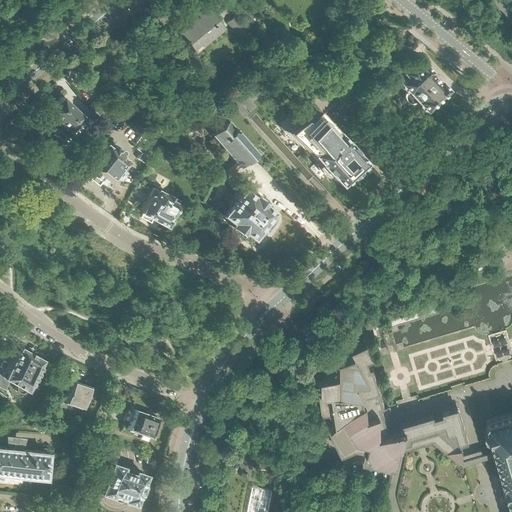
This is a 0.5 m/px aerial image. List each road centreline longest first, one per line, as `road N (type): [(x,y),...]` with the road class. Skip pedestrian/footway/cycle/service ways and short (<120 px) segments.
road 1 (residential): [(275,305),(204,264),(116,232),(0,145)]
road 2 (secondary): [(275,305),(460,135)]
road 3 (residential): [(0,294),(83,352),(204,400)]
road 4 (residential): [(0,97),(118,0)]
road 5 (residential): [(511,89),(402,0)]
